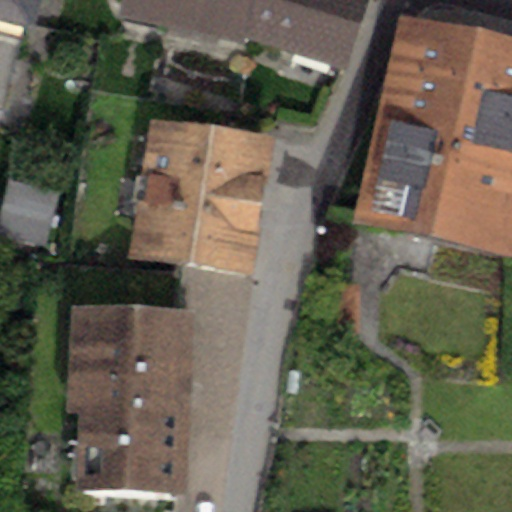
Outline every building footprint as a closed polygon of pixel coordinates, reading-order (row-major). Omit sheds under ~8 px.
[(0,0),(0,108),(1,109),(23,24),(34,27),(41,0),(0,0)] [(121,0),(118,14),(167,26),(165,34),(216,46),(218,39),(247,46),(250,41),(345,67),(367,0),(121,0)] [(511,39),(399,16),(349,224),(511,254),(511,39)] [(273,138),(150,120),(129,257),(252,276),(273,138)] [(57,193),(8,182),(0,216),(0,237),(44,248),(57,193)] [(197,313),(70,306),(65,412),(81,413),(77,492),(188,498),(197,313)]
